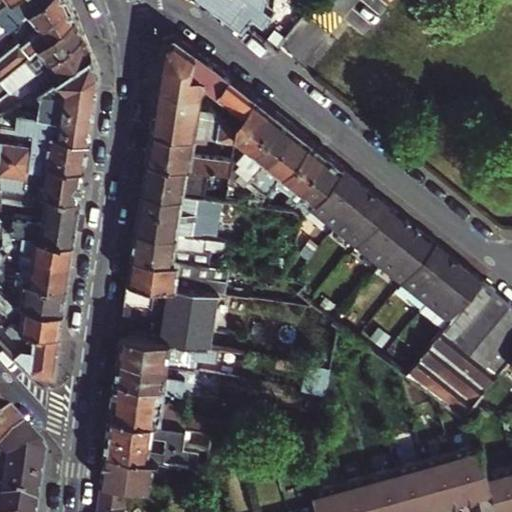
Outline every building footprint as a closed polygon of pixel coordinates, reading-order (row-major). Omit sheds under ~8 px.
[(72,0),(40,0),(12,25),(21,35),(0,54),(0,80),(78,12),(72,0)] [(0,0),(0,35),(12,25),(40,0),(0,0)] [(217,0),(242,19),(253,6),(263,13),(273,0),(217,0)] [(0,108),(85,29),(78,12),(0,80),(0,108)] [(101,65),(85,29),(0,108),(0,150),(86,164),(101,65)] [(163,36),(156,83),(178,86),(175,102),(199,106),(206,108),(208,102),(213,104),(214,95),(206,85),(208,81),(200,75),(203,52),(175,31),(163,36)] [(208,81),(220,89),(231,74),(219,65),(203,52),(200,75),(208,81)] [(256,94),(231,74),(220,89),(218,92),(243,111),(256,94)] [(156,83),(150,125),(192,131),(235,137),(236,134),(238,117),(221,112),(220,118),(198,115),(199,106),(175,102),(178,86),(156,83)] [(235,137),(249,145),(249,144),(276,111),(256,94),(243,111),(238,117),(236,134),(235,137)] [(276,111),(249,144),(249,145),(237,160),(241,163),(237,169),(240,171),(243,173),(255,158),(254,154),(257,150),(268,159),(295,126),(276,111)] [(192,131),(150,125),(145,155),(230,168),(232,158),(189,151),(192,131)] [(295,126),(268,159),(276,166),(273,171),(270,171),(258,186),(259,187),(263,190),(267,185),(271,189),(284,173),(312,139),(295,126)] [(267,185),(263,190),(267,193),(258,205),(266,206),(283,209),(287,203),(280,197),(286,190),(293,195),(300,186),(328,151),(312,139),(284,173),(271,189),(267,185)] [(32,187),(82,194),(86,164),(0,150),(0,166),(0,168),(29,172),(27,186),(32,187)] [(243,173),(251,180),(268,159),(257,150),(254,154),(255,158),(243,173)] [(342,163),(328,151),(300,186),(307,192),(298,204),(291,198),(287,203),(283,209),(304,212),(309,205),(342,163)] [(230,168),(145,155),(141,187),(201,196),(203,181),(227,185),(230,168)] [(227,188),(240,171),(237,169),(241,163),(237,160),(232,156),(232,158),(230,168),(227,185),(227,188)] [(342,163),(309,205),(450,319),(485,278),(342,163)] [(32,187),(30,203),(48,206),(47,217),(18,213),(17,201),(7,199),(2,199),(4,215),(4,227),(76,237),(82,194),(32,187)] [(141,187),(138,204),(199,214),(201,203),(215,205),(216,198),(201,196),(141,187)] [(263,190),(259,187),(246,203),(258,205),(267,193),(263,190)] [(138,204),(135,224),(177,230),(178,225),(199,228),(227,231),(228,229),(235,230),(236,219),(223,217),(224,211),(264,217),(266,206),(258,205),(246,203),(216,198),(215,205),(214,216),(199,214),(138,204)] [(177,230),(135,224),(131,251),(173,257),(175,241),(224,248),(226,237),(198,233),(177,230)] [(178,225),(177,230),(198,233),(199,228),(178,225)] [(6,247),(73,257),(76,237),(4,227),(5,239),(6,247)] [(17,273),(21,274),(69,281),(73,257),(6,247),(7,259),(19,261),(17,273)] [(204,261),(173,257),(131,251),(127,277),(154,280),(168,282),(212,288),(220,289),(222,276),(202,274),(204,261)] [(9,277),(21,274),(17,273),(13,273),(7,272),(1,278),(0,278),(0,313),(15,300),(14,297),(9,277)] [(15,300),(66,307),(69,281),(21,274),(9,277),(14,297),(15,300)] [(154,280),(127,277),(124,299),(151,303),(154,280)] [(511,300),(485,278),(450,319),(407,371),(463,413),(509,358),(511,354),(511,300)] [(212,288),(168,282),(163,311),(208,318),(212,288)] [(21,323),(62,330),(66,307),(15,300),(0,313),(0,330),(6,326),(12,332),(21,323)] [(163,311),(160,338),(204,345),(208,318),(163,311)] [(57,370),(62,330),(21,323),(12,332),(6,326),(0,330),(0,331),(31,365),(57,370)] [(160,338),(119,331),(116,354),(159,362),(161,350),(166,351),(165,355),(180,358),(179,362),(189,364),(190,359),(211,363),(212,360),(229,363),(230,350),(204,345),(160,338)] [(167,363),(159,362),(116,354),(114,376),(160,385),(217,396),(219,386),(195,382),(184,380),(185,374),(166,370),(167,363)] [(195,382),(197,369),(167,363),(166,370),(185,374),(184,380),(195,382)] [(114,376),(109,411),(183,425),(202,428),(211,430),(223,432),(225,420),(180,411),(181,405),(158,400),(160,385),(114,376)] [(0,420),(8,414),(0,404),(0,420)] [(107,429),(180,443),(183,425),(109,411),(107,429)] [(0,450),(23,430),(8,414),(0,420),(0,450)] [(199,446),(208,448),(211,430),(202,428),(199,446)] [(107,429),(105,447),(155,456),(205,466),(208,448),(199,446),(180,443),(107,429)] [(0,504),(37,510),(44,459),(40,449),(23,430),(0,450),(0,504)] [(506,511),(511,509),(511,462),(495,467),(487,440),(317,488),(323,511),(127,511),(123,509),(128,504),(129,484),(152,486),(155,456),(105,447),(97,511),(406,511),(500,486),(506,511)]
